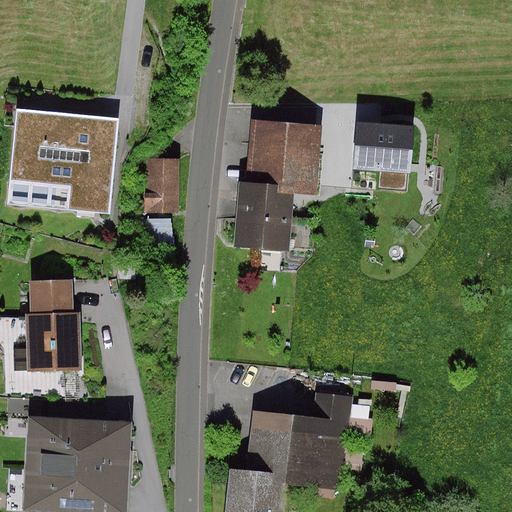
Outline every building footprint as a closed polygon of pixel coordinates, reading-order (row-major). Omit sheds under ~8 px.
[(120,119),(18,110),(9,205),(111,215),(120,119)] [(317,196),(323,126),(253,120),(248,184),(240,183),(234,247),(290,252),(295,195),(317,196)] [(412,188),(416,127),(362,123),(358,185),(412,188)] [(178,213),(179,160),(146,159),(145,213),(178,213)] [(172,218),(142,220),(143,247),(174,245),(172,218)] [(136,266),(120,266),(120,280),(136,280),(136,266)] [(32,315),(27,315),(28,373),(83,371),(82,313),(74,313),(74,280),(31,282),(32,315)] [(354,397),(314,393),(312,418),(254,411),(248,472),(231,470),(226,511),(282,511),(285,486),(344,492),(352,418),(369,420),(371,406),(353,404),(354,397)] [(129,511),(134,423),(29,417),(24,511),(39,511),(129,511)]
